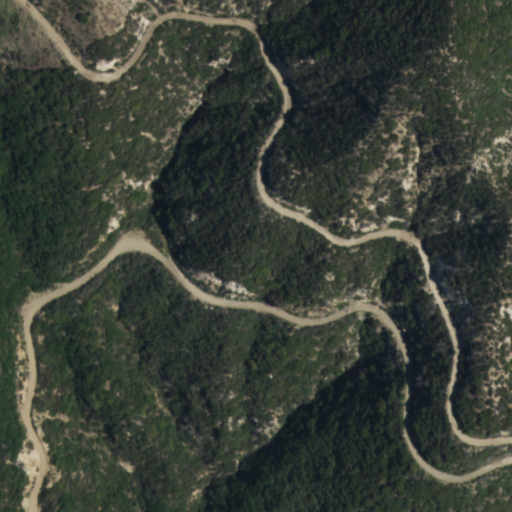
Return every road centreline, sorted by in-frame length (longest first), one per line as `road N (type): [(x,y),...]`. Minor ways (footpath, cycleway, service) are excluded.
road 1 (track): [(511,434),(467,433),(444,409),(454,339),(416,237),(332,231),(263,193),(258,166),(289,99),(253,24),(165,11),(128,57),(101,67),(74,59),(24,0)]
road 2 (track): [(30,511),(38,447),(24,406),(28,306),(131,243),(160,253),(208,293),(254,297),(299,314),(377,310),(405,346),(404,420),(412,448),(449,469),(511,455)]
